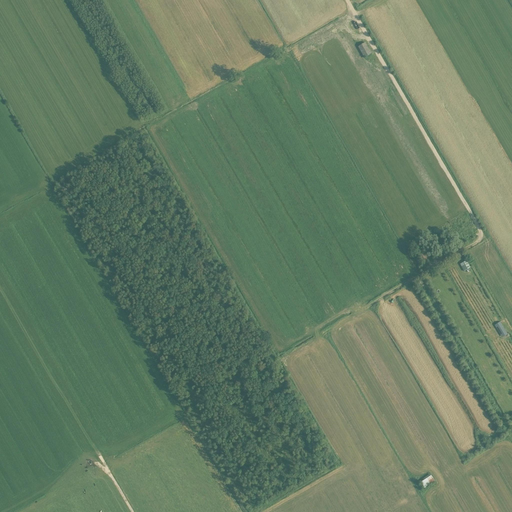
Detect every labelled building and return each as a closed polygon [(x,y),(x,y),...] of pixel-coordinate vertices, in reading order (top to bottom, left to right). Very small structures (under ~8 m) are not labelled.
[(358,47),(364,57),(371,53),(365,43),(358,47)] [(422,264),(423,263),(428,260),(422,249),(417,253),(422,264)] [(464,271),(469,269),(465,262),(460,264),(464,271)] [(503,337),(508,334),(500,322),(496,324),(503,337)] [(477,444),(482,452),(485,449),(480,442),(477,444)] [(424,488),(435,481),(431,475),(420,483),(424,488)]
